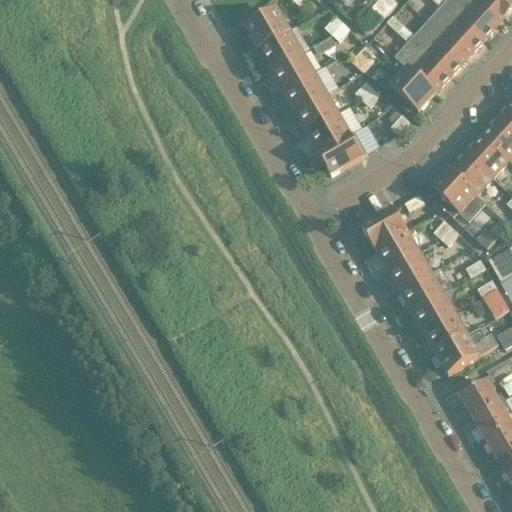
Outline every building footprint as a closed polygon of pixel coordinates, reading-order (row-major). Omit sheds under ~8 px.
[(292,0),(291,2),(298,9),(305,0),(292,0)] [(382,0),(378,4),(390,15),(397,8),(388,0),(382,0)] [(484,45),(500,27),(470,0),(451,0),(447,5),(441,0),(432,0),(431,2),(441,11),(444,8),(484,45)] [(511,4),(507,0),(470,0),(500,27),(511,14),(511,4)] [(390,15),(378,4),(372,11),(383,22),(390,15)] [(468,62),(484,45),(444,8),(441,11),(428,26),(468,62)] [(259,54),(290,36),(277,15),(246,33),(259,54)] [(332,39),(343,27),(336,21),(324,33),(331,40),(332,39)] [(388,27),(398,37),(404,31),(394,21),(391,24),(388,27)] [(412,44),(452,80),(468,62),(428,26),(415,40),(404,31),(398,37),(409,47),(412,44)] [(332,39),(331,40),(338,46),(350,34),(343,27),(332,39)] [(302,57),(290,36),(259,54),(271,75),(302,57)] [(331,41),(314,51),(318,59),(336,49),(331,41)] [(409,74),(435,98),(452,80),(412,44),(409,47),(395,62),(408,74),(409,74)] [(365,51),(351,66),(363,77),(377,62),(365,51)] [(314,77),(302,57),(271,75),(283,96),(314,77)] [(409,74),(408,74),(392,92),(419,116),(435,98),(409,74)] [(326,98),(314,77),(283,96),(295,116),(326,98)] [(362,105),(373,93),(365,86),(355,98),(362,105)] [(373,93),(362,105),(370,112),(381,100),(373,93)] [(326,98),(295,116),(307,137),(338,119),(326,98)] [(511,108),(499,123),(511,134),(511,108)] [(350,140),(350,139),(338,119),(307,137),(319,158),(350,140)] [(402,119),(391,132),(398,139),(409,126),(402,119)] [(511,134),(499,123),(483,141),(509,165),(511,162),(511,134)] [(369,128),(358,134),(368,153),(379,147),(369,128)] [(355,136),(350,139),(350,140),(319,158),(332,179),(368,158),(355,136)] [(483,141),(467,158),(493,183),(509,165),(483,141)] [(493,183),(467,158),(451,176),(477,200),(493,183)] [(477,200),(451,176),(434,195),(460,219),(477,200)] [(420,200),(405,208),(410,216),(425,208),(420,200)] [(375,254),(406,236),(394,214),(363,233),(375,254)] [(442,244),(452,232),(445,226),(434,237),(442,244)] [(488,230),(481,238),(493,249),(500,241),(488,230)] [(459,239),(452,232),(442,244),(449,250),(459,239)] [(406,236),(375,254),(387,275),(419,257),(406,236)] [(511,251),(487,265),(490,270),(500,287),(511,280),(511,251)] [(419,257),(387,275),(400,296),(431,277),(419,257)] [(481,264),(465,274),(470,281),(486,272),(481,264)] [(431,277),(400,296),(412,316),(443,298),(431,277)] [(511,280),(500,287),(511,307),(511,280)] [(492,285),(478,293),(483,302),(497,293),(492,285)] [(497,294),(483,302),(493,318),(506,310),(497,294)] [(455,319),(443,298),(412,316),(424,337),(455,319)] [(455,319),(424,337),(436,358),(467,339),(455,319)] [(511,332),(498,341),(506,354),(511,350),(511,332)] [(473,351),(467,339),(436,358),(448,379),(499,350),(492,338),(481,345),(481,346),(473,351)] [(473,422),(505,403),(502,397),(496,400),(487,384),(460,400),(473,422)] [(505,403),(473,422),(485,444),(511,428),(511,427),(504,413),(509,410),(505,403)] [(511,428),(485,444),(498,465),(511,456),(511,428)] [(511,456),(498,465),(511,486),(511,485),(511,456)]
